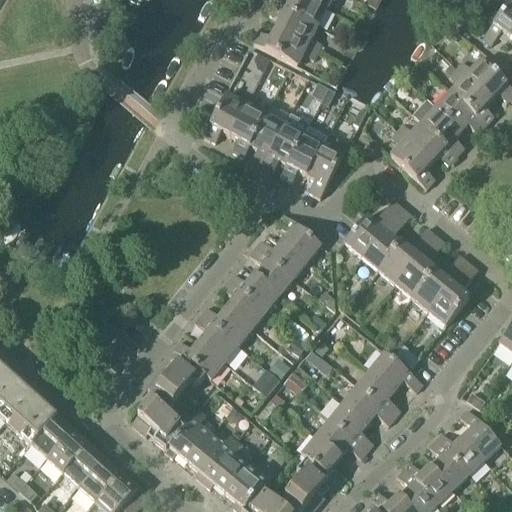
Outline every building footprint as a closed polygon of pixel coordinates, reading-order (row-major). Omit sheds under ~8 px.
[(282,0),(277,0),(273,9),(316,31),(326,12),(303,0),(291,0),(290,4),(282,0)] [(332,0),(303,0),(326,12),(332,0)] [(510,43),(511,40),(511,4),(482,42),(490,49),(500,36),(510,43)] [(316,31),(273,9),(267,19),(279,25),(274,34),(317,56),(321,48),(310,43),(316,31)] [(317,56),(274,34),(270,42),(258,36),(252,48),(296,70),(302,58),(313,64),(317,56)] [(455,72),(490,105),(497,98),(506,107),(511,100),(511,94),(479,64),(470,74),(461,65),(455,72)] [(490,105),(455,72),(449,78),(458,87),(449,96),(485,130),(493,121),(483,112),(490,105)] [(229,140),(251,98),(244,94),(238,104),(226,98),(203,141),(214,147),(220,136),(229,140)] [(449,96),(434,112),(460,136),(467,129),(477,138),(485,130),(449,96)] [(259,102),(251,98),(229,140),(238,145),(231,157),(243,163),(249,151),(248,150),(265,118),(254,112),(259,102)] [(426,104),(411,120),(419,128),(455,161),(463,152),(454,143),(460,136),(434,112),(426,104)] [(352,128),(358,130),(366,116),(360,113),(352,128)] [(248,150),(249,151),(257,155),(244,180),(254,185),(284,128),(265,118),(248,150)] [(284,129),(284,128),(254,185),(265,191),(278,166),(285,170),(286,170),(303,139),(303,138),(307,131),(288,121),(284,129)] [(402,128),(396,135),(431,168),(437,161),(447,170),(455,161),(419,128),(411,137),(402,128)] [(286,170),(285,170),(279,182),(291,188),(297,176),(305,180),(326,141),(307,131),(303,138),(303,139),(286,170)] [(431,168),(396,135),(390,141),(399,150),(389,160),(425,193),(434,184),(424,175),(431,168)] [(328,138),(326,141),(305,180),(314,185),(308,197),(319,203),(342,159),(347,151),(334,144),(335,142),(328,138)] [(361,262),(401,212),(392,205),(374,226),(366,219),(343,247),(361,262)] [(411,220),(401,212),(361,262),(377,275),(400,248),(393,242),(411,220)] [(281,246),(306,267),(320,249),(282,218),(275,226),(288,237),(281,246)] [(408,254),(400,248),(377,275),(394,289),(435,240),(426,232),(408,254)] [(435,240),(394,289),(411,303),(434,275),(426,269),(444,247),(435,240)] [(306,267),(281,246),(273,255),(260,245),(254,252),(292,284),(306,267)] [(292,284),(254,252),(248,260),(261,270),(253,279),(278,301),(292,284)] [(434,275),(411,303),(427,317),(468,267),(459,260),(441,281),(434,275)] [(477,275),(468,267),(427,317),(445,331),(468,303),(460,296),(477,275)] [(233,278),(227,286),(265,317),(278,301),(253,279),(246,289),(233,278)] [(265,317),(227,286),(221,293),(234,304),(226,313),(251,334),(265,317)] [(251,334),(226,313),(219,322),(206,312),(200,319),(238,351),(251,334)] [(238,351),(200,319),(194,327),(206,337),(199,346),(224,368),(238,351)] [(511,357),(511,326),(498,348),(511,357)] [(295,341),(287,352),(298,360),(305,350),(295,341)] [(224,368),(199,346),(191,356),(179,345),(172,354),(175,356),(204,381),(210,385),(224,368)] [(204,381),(175,356),(169,363),(176,369),(170,376),(163,370),(146,391),(153,397),(148,404),(150,405),(131,429),(145,441),(151,433),(157,438),(152,444),(165,455),(184,432),(165,417),(179,400),(185,404),(204,381)] [(383,357),(369,374),(394,395),(402,386),(415,396),(421,388),(383,357)] [(0,402),(16,385),(0,370),(0,402)] [(265,374),(252,390),(265,401),(279,385),(265,374)] [(394,395),(369,374),(355,391),(393,422),(400,415),(387,404),(394,395)] [(16,385),(0,402),(0,422),(30,449),(56,421),(16,385)] [(393,422),(355,391),(342,408),(367,429),(375,419),(387,430),(393,422)] [(465,406),(478,415),(484,406),(471,397),(465,406)] [(342,408),(328,425),(366,456),(372,448),(360,438),(367,429),(342,408)] [(184,432),(165,455),(164,456),(172,463),(176,458),(187,467),(209,439),(198,430),(206,421),(198,414),(184,432)] [(461,441),(483,465),(500,449),(466,414),(459,421),(470,433),(461,441)] [(72,435),(56,421),(30,449),(46,464),(72,435)] [(366,456),(328,425),(314,441),(340,462),(347,453),(360,463),(366,456)] [(88,450),(72,435),(46,464),(62,478),(88,450)] [(441,437),(434,444),(467,480),(483,465),(461,441),(452,449),(441,437)] [(209,439),(187,467),(197,476),(194,481),(201,487),(236,445),(229,440),(221,449),(209,439)] [(340,462),(314,441),(300,459),(306,463),(335,488),(338,490),(345,482),(332,471),(340,462)] [(467,480),(434,444),(427,451),(438,462),(429,471),(452,495),(467,480)] [(243,451),(236,445),(201,487),(209,493),(213,489),(224,497),(247,470),(235,460),(243,451)] [(88,450),(62,478),(78,493),(104,464),(88,450)] [(277,509),(260,494),(244,511),(315,511),(324,502),(316,496),(322,489),(329,495),(335,488),(306,463),(295,476),(301,480),(277,509)] [(104,464),(78,493),(94,508),(120,479),(104,464)] [(452,495),(429,471),(421,479),(410,467),(402,474),(436,510),(452,495)] [(247,470),(224,497),(235,506),(231,511),(244,511),(260,494),(271,480),(277,485),(280,481),(266,470),(258,479),(247,470)] [(433,511),(436,510),(402,474),(396,480),(407,492),(398,500),(408,511),(433,511)] [(17,495),(24,488),(12,477),(5,485),(17,495)] [(120,479),(94,508),(99,511),(137,511),(146,502),(120,479)] [(36,498),(24,488),(17,495),(29,506),(36,498)] [(408,511),(398,500),(389,508),(378,497),(370,504),(373,506),(378,511),(408,511)] [(511,511),(511,503),(502,511),(511,511)]
